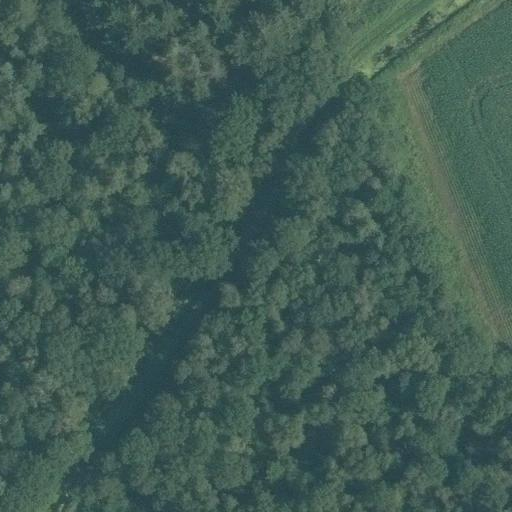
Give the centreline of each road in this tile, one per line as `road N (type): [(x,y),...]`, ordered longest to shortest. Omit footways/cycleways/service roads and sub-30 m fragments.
road 1 (track): [(38,511),(212,268),(259,179)]
road 2 (track): [(440,0),(369,52),(259,179)]
